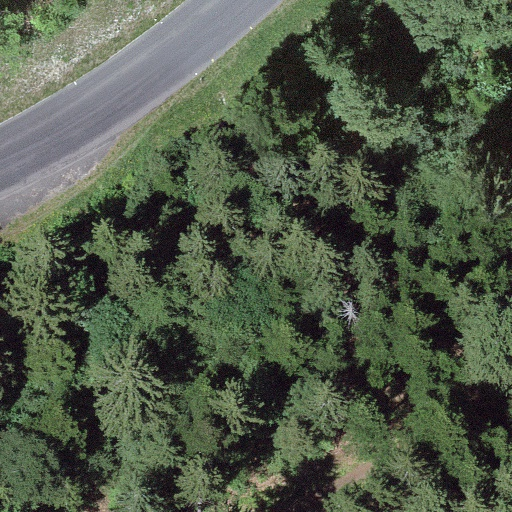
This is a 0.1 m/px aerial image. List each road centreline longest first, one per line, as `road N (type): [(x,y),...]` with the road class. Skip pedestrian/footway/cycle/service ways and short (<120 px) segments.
road 1 (tertiary): [(0,158),(132,95),(243,0)]
road 2 (track): [(0,192),(132,95)]
